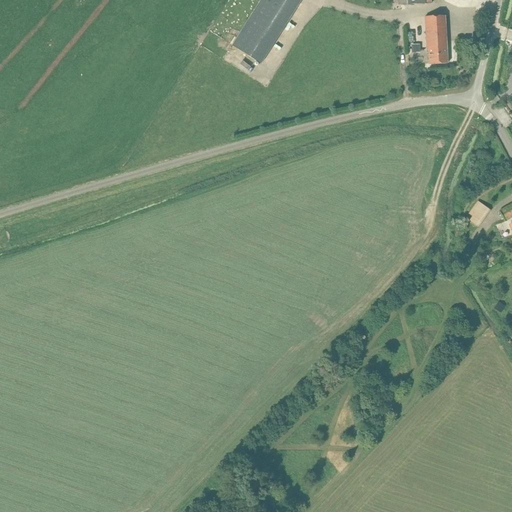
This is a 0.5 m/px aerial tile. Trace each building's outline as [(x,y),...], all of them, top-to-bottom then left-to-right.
[(261,0),(241,32),(232,45),(261,64),(301,0),(261,0)] [(424,17),(426,51),(428,51),(429,65),(448,64),(445,16),(424,17)] [(420,44),(411,45),(412,53),(420,53),(420,44)] [(468,214),(472,217),(469,221),(478,227),(491,211),(477,201),(468,214)] [(511,205),(500,212),(505,221),(511,216),(511,205)] [(498,302),(493,309),(501,314),(505,307),(498,302)]
